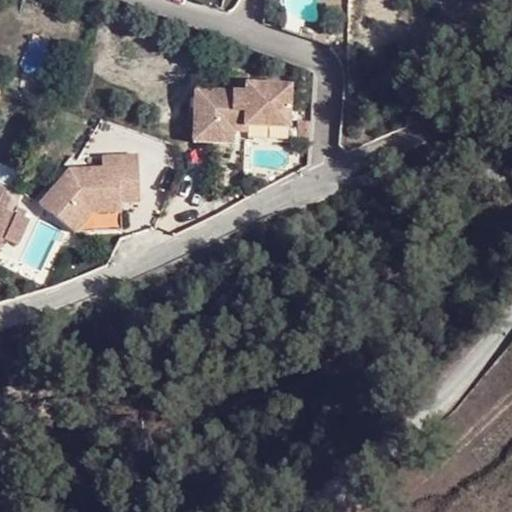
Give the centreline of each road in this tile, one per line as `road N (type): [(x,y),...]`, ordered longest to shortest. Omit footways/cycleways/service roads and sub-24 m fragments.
road 1 (residential): [(0,318),(327,176)]
road 2 (residential): [(511,316),(468,372),(286,511)]
road 3 (residential): [(167,0),(323,61),(330,78),(327,176)]
road 4 (residential): [(327,176),(511,84)]
road 5 (residential): [(327,176),(342,187),(444,172),(511,174)]
